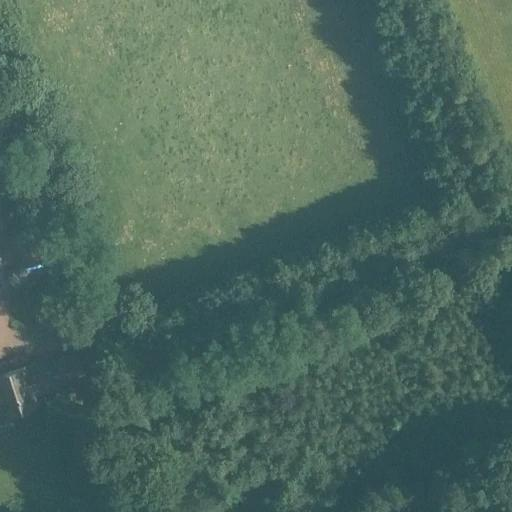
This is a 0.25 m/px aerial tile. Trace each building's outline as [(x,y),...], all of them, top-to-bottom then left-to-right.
[(0,189),(2,189),(17,183),(4,149),(0,150),(0,189)] [(14,223),(19,237),(37,231),(20,182),(17,183),(2,189),(14,223)] [(0,228),(14,223),(2,189),(0,189),(0,228)] [(26,265),(47,258),(37,231),(19,237),(16,238),(26,265)] [(0,405),(2,405),(4,414),(33,404),(30,393),(42,389),(43,392),(58,388),(57,385),(68,381),(83,376),(76,354),(30,369),(29,365),(23,367),(23,366),(0,373),(0,405)] [(100,404),(106,425),(149,412),(143,391),(100,404)] [(109,485),(118,475),(115,463),(109,460),(101,431),(89,434),(96,464),(93,469),(96,481),(109,485)]
